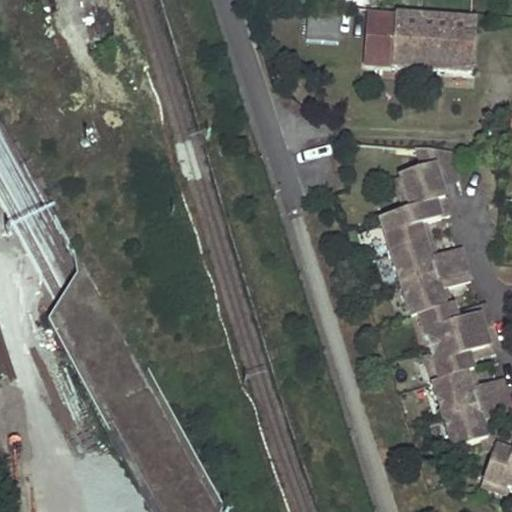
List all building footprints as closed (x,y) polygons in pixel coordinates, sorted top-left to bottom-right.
[(340,11),(309,8),(307,40),(337,42),(340,11)] [(370,13),(366,60),(392,62),(419,64),(423,17),(370,13)] [(476,20),(423,17),(419,64),(473,68),(475,33),(476,20)] [(433,150),(422,149),(430,176),(440,173),(433,150)] [(467,175),(461,153),(433,150),(440,173),(430,176),(406,184),(407,187),(417,218),(411,220),(386,228),(418,327),(425,324),(433,350),(438,365),(445,389),(438,391),(459,458),(476,452),(488,449),(494,446),(488,428),(496,426),(511,421),(511,394),(509,385),(488,392),(480,394),(473,374),(481,371),(478,361),(476,354),(508,344),(497,312),(467,322),(465,314),(462,305),(455,308),(450,291),(457,289),(481,281),(471,249),(448,256),(440,258),(429,225),(437,223),(460,216),(452,188),(449,181),(467,175)] [(452,188),(469,182),(467,175),(449,181),(452,188)] [(417,218),(407,187),(401,189),(411,220),(417,218)] [(448,256),(437,223),(429,225),(440,258),(448,256)] [(462,305),(457,289),(450,291),(455,308),(462,305)] [(495,305),(465,314),(467,322),(497,312),(495,305)] [(425,324),(418,327),(426,352),(433,350),(425,324)] [(476,354),(478,361),(510,351),(508,344),(476,354)] [(445,389),(438,365),(431,367),(438,391),(445,389)] [(488,392),(481,371),(473,374),(480,394),(488,392)] [(502,445),(496,426),(488,428),(494,446),(488,449),(490,457),(497,459),(500,453),(502,445)] [(511,456),(511,448),(502,445),(500,453),(511,456)] [(479,460),(476,452),(459,458),(461,465),(479,460)] [(511,456),(500,453),(497,459),(487,487),(511,496),(511,456)] [(511,500),(511,496),(487,487),(485,493),(511,502),(511,500)]
